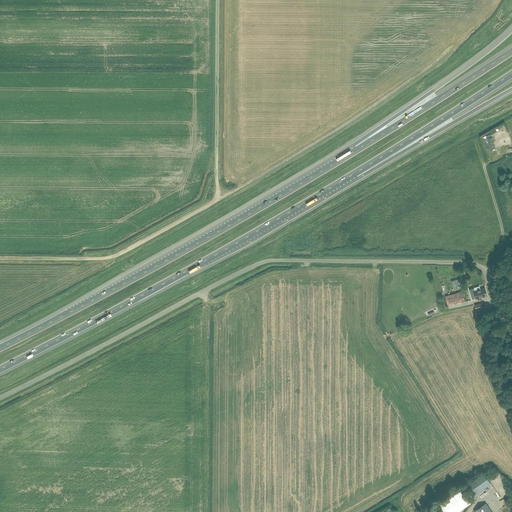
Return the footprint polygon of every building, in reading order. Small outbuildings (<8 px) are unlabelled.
[(487,139),(490,150),(495,149),(491,134),(486,136),(487,139)] [(463,287),(460,278),(452,280),(455,289),(463,287)] [(476,298),(476,299),(487,296),(485,288),(474,291),(474,288),(470,289),(472,299),(476,298)] [(462,291),(445,297),(448,305),(450,305),(465,301),(462,291)] [(484,473),(467,485),(474,496),(491,484),(484,473)] [(491,511),(486,503),(474,511),(491,511)]
